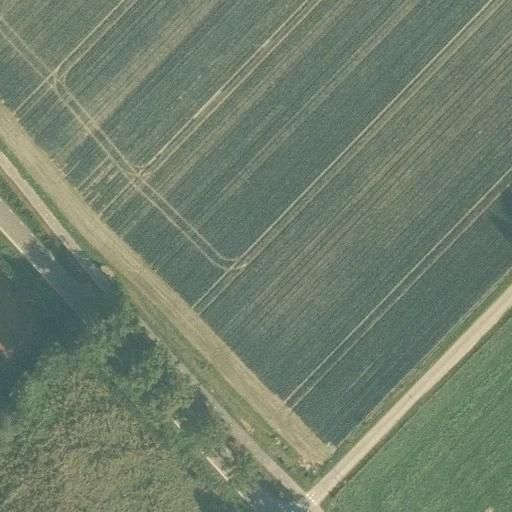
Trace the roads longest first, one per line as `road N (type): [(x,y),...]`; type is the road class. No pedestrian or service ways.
road 1 (tertiary): [(268,511),(0,213)]
road 2 (unclassified): [(300,511),(511,295)]
